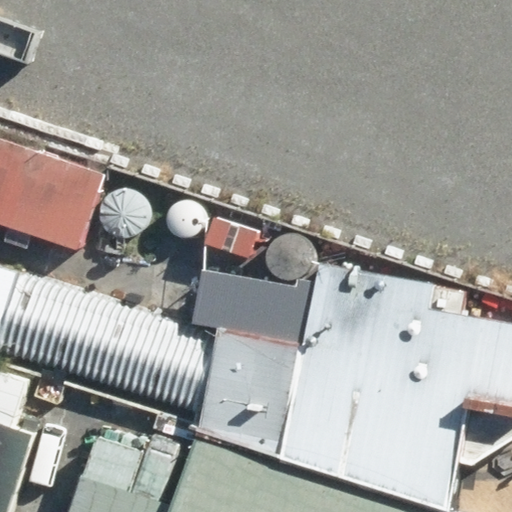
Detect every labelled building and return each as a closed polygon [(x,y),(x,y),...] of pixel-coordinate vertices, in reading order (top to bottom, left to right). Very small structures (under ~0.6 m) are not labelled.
[(0,136),(0,223),(94,253),(119,173),(0,136)] [(261,227),(210,213),(201,248),(251,262),(261,227)] [(511,298),(511,254),(301,220),(287,310),(190,294),(170,376),(427,468),(442,375),(498,384),(511,298)] [(179,384),(87,352),(38,486),(96,507),(93,511),(482,511),(488,496),(179,384)] [(0,511),(13,511),(39,432),(0,419),(0,511)]
